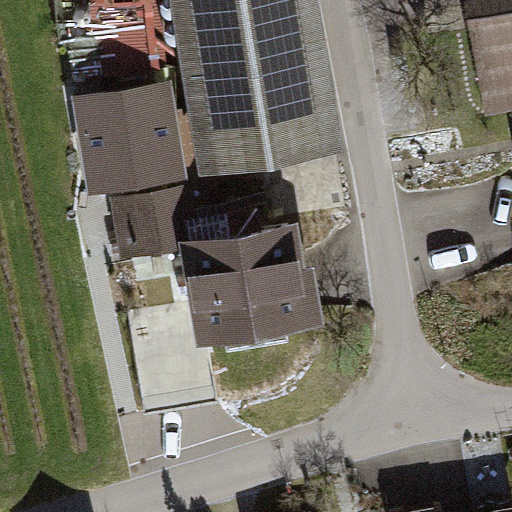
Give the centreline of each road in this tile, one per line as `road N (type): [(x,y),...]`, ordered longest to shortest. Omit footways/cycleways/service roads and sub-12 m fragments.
road 1 (unclassified): [(413,424),(337,0)]
road 2 (residential): [(107,511),(413,424)]
